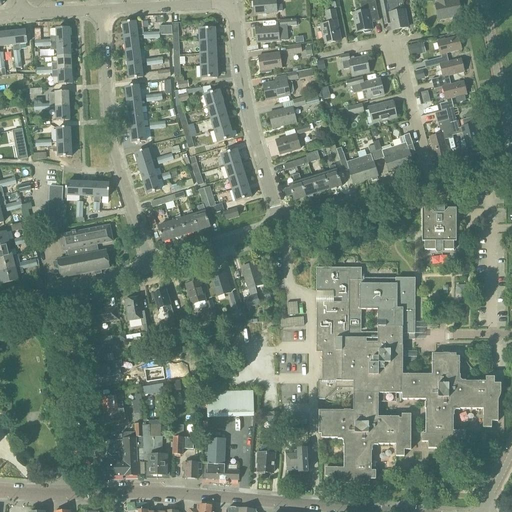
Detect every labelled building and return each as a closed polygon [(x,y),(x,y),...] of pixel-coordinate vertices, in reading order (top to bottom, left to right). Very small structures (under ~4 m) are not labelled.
[(260,0),(253,1),(254,15),(277,13),(275,0),(260,0)] [(337,0),(330,0),(333,9),(339,8),(337,0)] [(361,13),(353,15),(357,33),(363,32),(365,34),(371,33),(372,30),(369,16),(377,14),(377,16),(378,16),(374,0),(371,0),(359,2),(361,13)] [(401,0),(387,0),(386,0),(380,1),(383,16),(389,15),(392,31),(407,28),(404,11),(403,11),(401,0)] [(461,19),(461,15),(458,1),(451,2),(451,0),(436,0),(437,5),(435,5),(439,21),(453,19),(453,20),(455,21),(460,20),(461,19)] [(325,45),(340,42),(334,11),(326,13),(328,24),(321,26),(325,45)] [(142,29),(136,29),(135,23),(130,24),(130,23),(128,23),(128,24),(122,25),(123,25),(124,32),(123,32),(124,39),(137,37),(143,36),(142,29)] [(173,26),(160,26),(160,34),(173,34),(173,26)] [(256,29),(257,44),(279,42),(278,28),(256,29)] [(42,41),(43,47),(51,47),(50,44),(70,43),(69,36),(69,30),(69,29),(64,29),(62,29),(56,30),(56,37),(50,37),(50,41),(42,41)] [(199,30),(200,42),(216,42),(215,29),(199,30)] [(18,32),(11,33),(13,46),(14,52),(15,69),(21,68),(19,51),(21,51),(20,45),(27,44),(26,39),(26,37),(25,31),(25,32),(18,32)] [(0,47),(13,46),(11,33),(4,34),(0,34),(0,47)] [(126,52),(139,51),(137,37),(124,39),(125,46),(125,45),(126,52)] [(440,65),(448,63),(446,54),(461,50),(458,38),(437,43),(440,55),(441,55),(441,58),(436,59),(438,66),(440,65)] [(216,42),(200,42),(200,55),(216,54),(216,42)] [(57,51),(57,57),(70,57),(70,50),(70,43),(50,44),(51,47),(51,51),(57,51)] [(418,44),(408,46),(411,57),(421,54),(418,44)] [(287,48),(288,55),(301,53),(300,46),(287,48)] [(127,59),(128,66),(141,65),(139,51),(126,52),(127,59)] [(216,54),(200,55),(201,67),(217,66),(216,54)] [(271,70),(272,70),(281,69),(279,54),(258,57),(261,75),(271,73),(271,70)] [(348,55),(340,57),(343,71),(351,69),(352,77),(369,74),(366,58),(349,61),(348,55)] [(70,64),(70,57),(57,57),(57,63),(51,64),(51,68),(51,72),(71,71),(71,64),(70,64)] [(440,65),(443,77),(431,80),(433,90),(443,88),(451,86),(449,76),(463,72),(460,60),(448,63),(440,65)] [(324,61),(317,62),(318,70),(326,69),(324,61)] [(141,65),(128,66),(129,73),(130,79),(129,79),(129,80),(135,79),(135,80),(137,80),(137,79),(142,78),(141,65)] [(217,79),(217,66),(201,67),(201,80),(217,79)] [(52,78),(58,78),(58,85),(64,85),(64,86),(66,86),(66,85),(71,85),(71,84),(71,78),(71,71),(51,72),(51,68),(44,69),(44,75),(52,74),(52,78)] [(415,71),(417,79),(425,77),(423,69),(415,71)] [(288,75),(289,81),(297,80),(296,73),(288,75)] [(365,92),(367,100),(383,96),(380,80),(363,84),(362,79),(346,82),(348,88),(351,88),(353,95),(365,92)] [(286,81),(263,85),(266,101),(289,96),(289,95),(292,94),(294,92),(292,82),(287,83),(286,81)] [(162,83),(163,93),(170,93),(170,83),(162,83)] [(463,83),(451,86),(443,88),(446,100),(447,103),(439,105),(441,111),(453,108),(451,99),(466,95),(463,83)] [(126,95),(127,102),(140,101),(138,87),(133,87),(131,87),(131,88),(125,88),(125,89),(126,89),(127,95),(126,95)] [(204,96),(207,108),(222,104),(219,92),(204,96)] [(55,107),(69,107),(68,100),(68,94),(68,93),(63,93),(62,93),(61,93),(55,94),(49,94),(50,108),(55,107)] [(178,97),(179,103),(189,100),(187,95),(178,97)] [(317,96),(303,99),(293,102),(294,108),(305,106),(319,102),(317,96)] [(128,109),(129,116),(142,115),(140,101),(127,102),(128,109)] [(369,110),(373,125),(396,119),(392,103),(376,107),(376,108),(369,110)] [(222,104),(207,108),(211,120),(226,116),(222,104)] [(176,107),(178,117),(184,116),(181,105),(176,107)] [(347,109),(349,116),(363,113),(361,105),(347,109)] [(69,107),(55,107),(56,122),(62,121),(62,122),(64,122),(64,121),(69,121),(69,120),(69,121),(69,114),(69,107)] [(271,126),(272,129),(296,124),(292,108),(268,114),(271,126)] [(435,114),(438,124),(449,121),(446,111),(435,114)] [(130,123),(131,130),(144,128),(142,115),(129,116),(130,123)] [(187,126),(184,116),(178,117),(181,128),(187,126)] [(226,116),(211,120),(214,132),(229,127),(226,116)] [(462,121),(464,127),(462,128),(458,129),(456,122),(449,124),(452,136),(463,133),(467,148),(479,145),(479,144),(481,143),(479,135),(477,136),(472,118),(462,121)] [(453,138),(452,136),(449,124),(443,125),(445,135),(442,135),(430,138),(435,159),(447,155),(450,152),(448,147),(444,145),(443,140),(453,138)] [(181,128),(184,139),(190,137),(187,126),(181,128)] [(308,126),(305,127),(296,130),(297,135),(310,132),(308,126)] [(233,140),(229,127),(214,132),(218,144),(233,140)] [(145,142),(144,128),(131,130),(131,137),(132,137),(133,143),(132,143),(132,144),(138,143),(138,144),(140,143),(145,142)] [(56,130),(57,144),(70,143),(70,136),(69,130),(70,130),(70,129),(64,130),(64,129),(62,129),(62,130),(56,130)] [(275,141),(279,156),(300,150),(295,135),(275,141)] [(406,144),(393,148),(400,169),(405,167),(405,169),(407,168),(408,170),(413,169),(412,166),(413,166),(410,156),(415,155),(409,135),(404,137),(406,144)] [(193,148),(190,137),(184,139),(188,150),(193,148)] [(27,159),(24,141),(16,143),(19,160),(27,159)] [(374,146),(375,152),(381,150),(378,142),(373,144),(374,146)] [(71,151),(70,143),(57,144),(58,158),(63,158),(66,158),(71,157),(70,157),(70,151),(71,151)] [(340,162),(338,155),(336,150),(335,147),(329,148),(334,164),(340,162)] [(336,150),(338,155),(340,162),(340,163),(345,161),(343,153),(343,154),(341,148),(336,150)] [(396,170),(400,169),(393,148),(381,152),(388,174),(396,172),(396,170)] [(139,168),(152,164),(147,151),(142,153),(142,152),(140,153),(135,155),(135,156),(135,155),(137,162),(139,168)] [(221,156),(225,168),(240,163),(236,151),(221,156)] [(306,155),(307,158),(306,159),(308,164),(320,160),(317,152),(306,155)] [(371,155),(358,159),(365,180),(370,178),(370,180),(372,179),(372,181),(378,180),(377,177),(378,177),(373,162),(371,155)] [(158,166),(166,163),(164,157),(157,160),(158,166)] [(294,162),(296,168),(306,165),(304,159),(294,162)] [(358,159),(346,163),(349,170),(353,185),(361,183),(361,181),(365,180),(358,159)] [(285,171),(296,168),(294,162),(283,166),(285,171)] [(240,163),(225,168),(229,179),(244,175),(240,163)] [(143,181),(156,177),(152,164),(139,168),(141,175),(142,175),(144,181),(143,181)] [(190,165),(194,176),(200,174),(196,164),(190,165)] [(331,173),(324,175),(326,180),(327,182),(329,190),(341,186),(339,180),(334,166),(329,168),(331,173)] [(169,173),(161,176),(163,181),(171,179),(169,173)] [(200,174),(194,176),(196,180),(198,186),(203,185),(200,174)] [(229,179),(232,190),(240,188),(247,186),(246,180),(244,175),(229,179)] [(294,183),(296,184),(289,186),(294,201),(299,199),(306,197),(302,186),(301,182),(299,175),(292,177),(294,183)] [(324,175),(312,179),(313,180),(316,191),(317,193),(329,190),(327,182),(326,180),(324,175)] [(156,177),(143,181),(145,188),(146,188),(148,194),(147,194),(148,195),(153,193),(155,193),(155,192),(160,191),(156,177)] [(306,197),(317,193),(316,191),(313,180),(312,179),(301,182),(302,186),(306,197)] [(80,197),(81,184),(81,183),(74,183),(74,184),(67,183),(67,188),(66,188),(66,190),(66,196),(80,197)] [(18,187),(19,194),(31,191),(29,184),(18,187)] [(87,184),(81,184),(80,197),(94,197),(94,184),(87,184)] [(94,197),(93,203),(93,211),(99,211),(99,203),(100,203),(100,198),(108,198),(108,192),(109,192),(109,190),(108,190),(108,185),(101,185),(101,184),(94,184),(94,197)] [(250,195),(247,186),(240,188),(232,190),(233,194),(234,198),(236,203),(241,201),(251,198),(250,195)] [(210,187),(204,189),(207,198),(212,197),(212,194),(210,187)] [(207,198),(204,189),(198,191),(200,197),(203,205),(197,207),(200,214),(193,216),(198,231),(210,227),(210,226),(208,220),(206,214),(205,210),(210,208),(207,199),(207,198)] [(174,195),(175,201),(185,198),(183,192),(174,195)] [(172,196),(162,199),(164,205),(173,202),(172,196)] [(215,206),(212,197),(207,198),(207,199),(210,208),(211,208),(213,214),(224,211),(222,204),(215,206)] [(152,208),(164,205),(162,199),(151,202),(152,208)] [(456,242),(456,209),(448,209),(448,210),(444,213),(443,214),(443,209),(435,209),(435,213),(434,213),(430,210),(430,209),(422,209),(422,242),(425,242),(425,251),(453,251),(453,242),(456,242)] [(236,210),(224,213),(226,221),(239,217),(236,210)] [(48,217),(61,227),(61,224),(61,220),(61,213),(48,212),(48,213),(48,217)] [(187,214),(188,218),(185,219),(181,220),(186,235),(198,231),(193,216),(192,213),(187,214)] [(156,226),(152,215),(147,216),(150,227),(156,226)] [(186,235),(181,220),(180,216),(174,218),(176,222),(170,224),(174,239),(175,238),(178,240),(181,239),(182,236),(186,235)] [(61,227),(48,217),(44,218),(46,230),(53,229),(61,227)] [(44,218),(37,219),(39,232),(46,230),(44,218)] [(39,232),(37,219),(30,220),(33,232),(33,233),(39,232)] [(174,239),(170,224),(158,228),(159,231),(161,237),(162,243),(174,239)] [(64,252),(67,251),(69,259),(58,261),(58,262),(53,263),(54,267),(55,275),(60,274),(61,279),(90,273),(94,272),(94,275),(96,275),(105,273),(101,273),(100,271),(109,269),(105,252),(98,253),(96,245),(113,242),(109,226),(60,236),(64,252)] [(0,246),(4,246),(9,245),(6,233),(0,234),(0,246)] [(0,259),(10,257),(12,257),(9,245),(4,246),(0,246),(0,259)] [(0,272),(15,269),(12,257),(10,257),(0,259),(0,272)] [(248,290),(254,288),(265,285),(263,279),(261,274),(259,274),(256,264),(242,268),(248,290)] [(21,267),(15,269),(0,272),(0,277),(0,278),(1,278),(2,284),(2,285),(18,281),(17,275),(23,273),(22,270),(21,267)] [(500,393),(500,384),(494,384),(494,378),(486,378),(486,382),(465,382),(460,381),(460,376),(459,376),(459,372),(459,357),(443,357),(443,355),(432,355),(432,375),(415,375),(402,375),(402,365),(402,355),(402,340),(415,340),(415,279),(361,279),(361,269),(316,269),(316,292),(333,292),(333,298),(342,298),(342,303),(323,303),(323,300),(317,300),(317,303),(316,303),(316,353),(324,353),(324,357),(322,357),(322,381),(319,381),(319,400),(325,400),(336,388),(353,388),(353,411),(319,411),(319,422),(321,422),(321,439),(338,439),(338,440),(344,440),(343,445),(344,445),(344,449),(344,468),(325,468),(325,477),(332,477),(332,483),(361,483),(361,486),(369,486),(369,480),(376,480),(376,471),(371,471),(371,461),(372,451),(372,445),(378,445),(388,445),(396,445),(396,457),(404,457),(404,451),(411,451),(411,415),(402,415),(402,419),(399,419),(399,418),(383,418),(378,418),(378,408),(378,398),(378,394),(402,394),(402,400),(426,400),(426,403),(425,403),(425,409),(426,409),(426,419),(426,434),(422,434),(422,442),(428,443),(428,449),(437,449),(437,446),(459,446),(459,440),(465,440),(465,432),(453,432),(453,422),(453,415),(454,415),(454,410),(459,410),(483,409),(483,428),(492,428),(492,422),(498,422),(498,397),(497,397),(497,393),(500,393)] [(224,274),(211,278),(213,286),(217,297),(230,293),(229,288),(227,283),(225,277),(224,274)] [(187,291),(192,305),(205,301),(199,281),(196,282),(196,280),(186,283),(187,285),(186,285),(187,291)] [(257,296),(254,288),(248,290),(251,297),(244,299),(247,309),(259,305),(256,296),(257,296)] [(161,321),(169,318),(172,329),(187,324),(184,313),(176,315),(175,310),(171,311),(169,306),(170,306),(166,291),(154,295),(160,315),(159,315),(158,316),(158,317),(158,318),(158,319),(158,320),(159,320),(159,321),(160,321),(161,321)] [(236,294),(229,296),(234,311),(241,309),(236,294)] [(125,301),(129,322),(142,319),(143,326),(151,324),(149,312),(143,313),(140,298),(125,301)] [(212,301),(205,303),(207,307),(210,317),(215,315),(216,315),(212,301)] [(99,311),(84,313),(87,332),(102,329),(101,323),(113,321),(111,309),(103,311),(103,312),(99,313),(99,311)] [(102,348),(99,348),(90,349),(90,353),(91,358),(92,363),(113,360),(111,352),(119,351),(118,342),(113,343),(112,339),(112,337),(100,339),(102,348)] [(94,377),(95,380),(111,377),(110,377),(116,376),(114,366),(109,367),(108,365),(92,368),(93,372),(94,377)] [(147,382),(165,379),(163,367),(145,370),(147,382)] [(169,382),(170,394),(181,392),(180,380),(169,382)] [(163,385),(153,387),(155,395),(164,393),(163,385)] [(206,392),(207,418),(254,416),(253,390),(206,392)] [(104,412),(124,408),(123,403),(117,403),(115,396),(106,398),(102,399),(103,404),(104,412)] [(106,424),(116,423),(116,425),(126,424),(124,408),(104,412),(105,421),(106,424)] [(272,429),(281,428),(280,412),(264,414),(265,423),(271,423),(272,429)] [(307,415),(290,415),(290,424),(307,425),(307,415)] [(135,433),(123,434),(123,439),(123,441),(124,455),(125,476),(138,476),(138,475),(140,475),(139,463),(139,461),(144,461),(144,452),(142,426),(142,424),(135,425),(135,433)] [(150,425),(142,426),(144,452),(144,461),(149,461),(149,464),(149,467),(148,475),(154,475),(167,476),(167,472),(167,471),(167,464),(167,456),(162,456),(162,437),(162,425),(150,425)] [(194,439),(183,438),(183,426),(174,425),(173,443),(171,443),(171,448),(173,448),(173,454),(175,454),(175,457),(180,457),(180,455),(182,455),(182,449),(193,450),(194,439)] [(206,480),(239,481),(239,472),(224,471),(225,440),(209,440),(208,470),(206,470),(206,480)] [(123,441),(106,441),(108,477),(125,476),(124,455),(123,441)] [(274,447),(261,446),(260,454),(258,453),(257,464),(259,464),(258,472),(260,472),(259,474),(264,474),(265,473),(270,473),(273,473),(274,465),(274,461),(275,457),(275,455),(273,455),(274,447)] [(306,449),(298,449),(297,449),(297,451),(292,451),(286,452),(287,465),(287,470),(287,471),(288,471),(288,474),(288,476),(296,476),(296,471),(299,470),(299,472),(302,472),(307,472),(307,468),(307,460),(306,452),(306,449)] [(183,463),(183,471),(185,471),(185,479),(198,480),(198,470),(201,469),(201,464),(190,464),(190,462),(185,462),(185,463),(183,463)]
